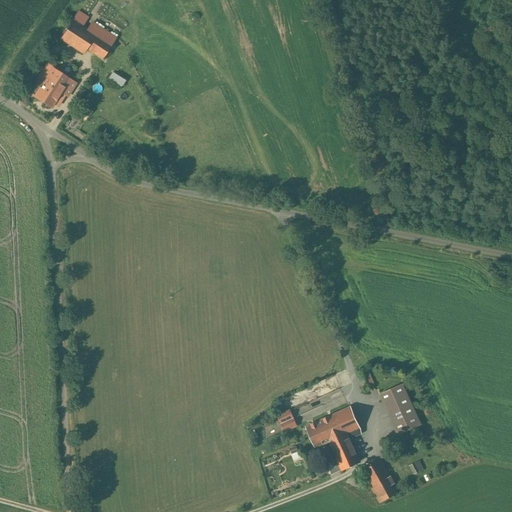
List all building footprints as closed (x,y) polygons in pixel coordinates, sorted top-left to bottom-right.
[(87,31),(71,21),(60,38),(83,53),(86,48),(102,58),(110,46),(101,40),(87,31)] [(105,33),(91,24),(87,31),(101,40),(105,33)] [(44,82),(53,68),(47,63),(37,78),(44,82)] [(75,83),(53,68),(44,82),(35,96),(52,107),(62,92),(67,95),(75,83)] [(116,70),(111,78),(125,87),(130,79),(116,70)] [(376,383),(368,367),(359,372),(366,387),(376,383)] [(419,426),(402,385),(381,394),(397,434),(419,426)] [(302,424),(295,405),(278,411),(285,431),(302,424)] [(351,407),(307,427),(317,449),(325,445),(329,443),(336,459),(329,462),(333,473),(362,460),(352,438),(363,433),(351,407)] [(325,445),(317,449),(319,454),(327,450),(325,445)] [(293,451),(297,460),(304,457),(300,447),(293,451)] [(261,457),(266,471),(280,466),(275,452),(261,457)] [(383,460),(363,471),(381,503),(401,492),(383,460)] [(412,466),(417,474),(427,468),(421,460),(412,466)]
